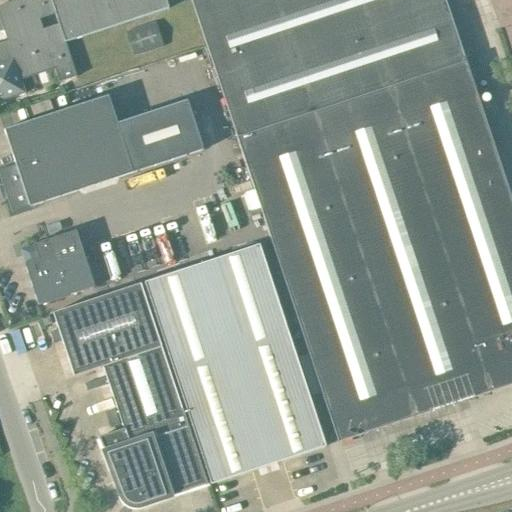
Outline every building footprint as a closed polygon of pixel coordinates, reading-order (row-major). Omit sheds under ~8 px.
[(20,0),(0,6),(0,22),(7,42),(0,44),(0,102),(25,94),(20,77),(52,67),(58,83),(76,77),(64,43),(168,10),(164,0),(20,0)] [(190,0),(337,443),(511,385),(511,207),(443,0),(190,0)] [(155,22),(125,32),(133,57),(163,47),(155,22)] [(0,171),(0,176),(12,213),(203,151),(187,102),(117,124),(108,97),(4,131),(15,166),(0,171)] [(28,254),(21,257),(37,306),(92,289),(74,232),(25,248),(28,254)] [(143,283),(209,485),(324,447),(258,246),(143,283)] [(139,505),(139,506),(206,484),(139,285),(52,314),(73,377),(102,367),(122,428),(97,436),(120,497),(121,497),(123,500),(126,502),(127,503),(131,505),(132,505),(139,505)] [(41,320),(43,327),(44,327),(50,325),(48,318),(41,320)]
